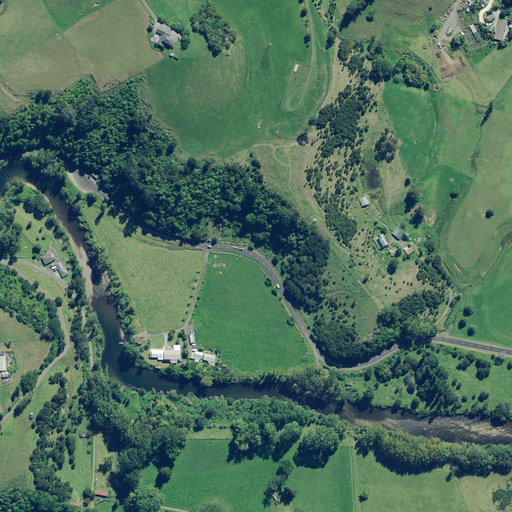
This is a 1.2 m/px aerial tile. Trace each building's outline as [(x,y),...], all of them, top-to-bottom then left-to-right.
[(495,17),(492,14),(486,18),(489,22),(495,17)] [(508,22),(503,21),(502,22),(499,21),(497,28),(492,27),(491,32),(495,33),(494,39),(502,42),(508,22)] [(481,40),(473,25),(470,27),(478,42),(481,40)] [(157,44),(163,48),(165,45),(164,45),(164,43),(173,48),(176,42),(168,38),(171,33),(159,27),(156,32),(162,35),(157,44)] [(367,200),(365,197),(359,200),(362,207),(368,205),(367,202),(369,202),(368,200),(367,200)] [(404,234),(397,228),(392,234),(399,240),(404,234)] [(389,245),(383,234),(373,239),(379,250),(389,245)] [(411,247),(409,249),(405,252),(408,256),(414,251),(411,247)] [(56,260),(51,250),(46,252),(47,254),(45,255),(45,256),(41,258),(45,265),(56,260)] [(63,268),(60,262),(55,264),(62,278),(69,274),(65,267),(63,268)] [(196,350),(192,349),(190,358),(195,359),(194,362),(199,363),(200,358),(202,359),(203,353),(196,352),(196,350)] [(180,360),(180,352),(164,351),(164,360),(170,360),(170,364),(177,364),(177,360),(180,360)] [(216,355),(212,354),(212,355),(205,354),(203,360),(208,361),(207,364),(213,366),(216,355)]
